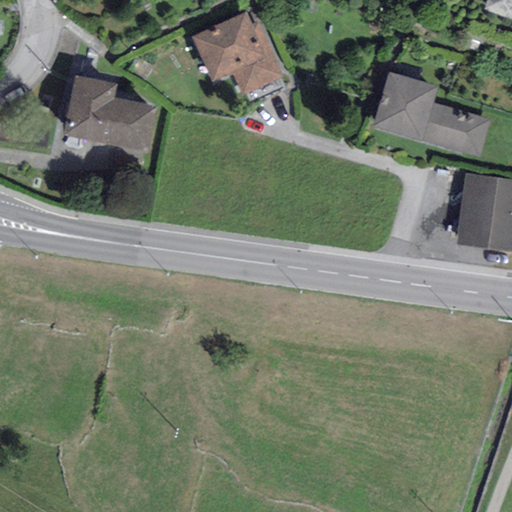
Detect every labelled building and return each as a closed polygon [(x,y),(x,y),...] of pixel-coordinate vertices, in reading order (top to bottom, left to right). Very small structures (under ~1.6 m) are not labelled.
[(511,0),(486,0),(483,8),(511,18),(511,0)] [(252,25),(246,12),(244,13),(191,37),(212,83),(232,74),(242,96),(283,77),(257,22),(252,25)] [(437,87),(388,72),(372,128),(421,142),(433,103),(437,87)] [(75,75),(62,136),(148,153),(157,107),(115,99),(118,84),(75,75)] [(490,119),(433,103),(421,142),(479,158),(490,119)] [(511,180),(465,174),(455,244),(511,251),(511,180)]
